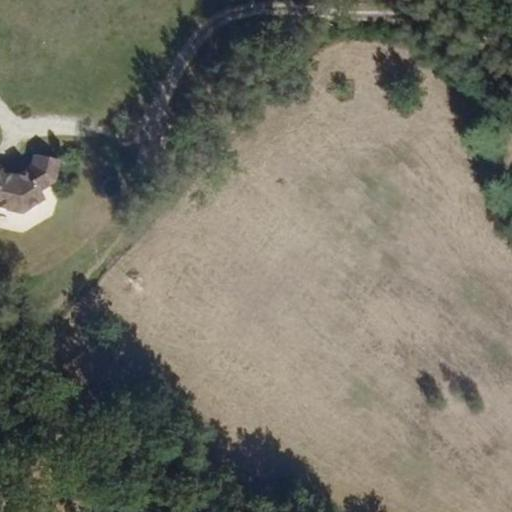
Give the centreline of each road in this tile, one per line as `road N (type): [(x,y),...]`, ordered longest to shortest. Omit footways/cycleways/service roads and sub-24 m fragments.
road 1 (track): [(398,0),(372,20),(228,8),(196,30),(141,125),(92,133),(32,122)]
road 2 (track): [(511,75),(410,0)]
